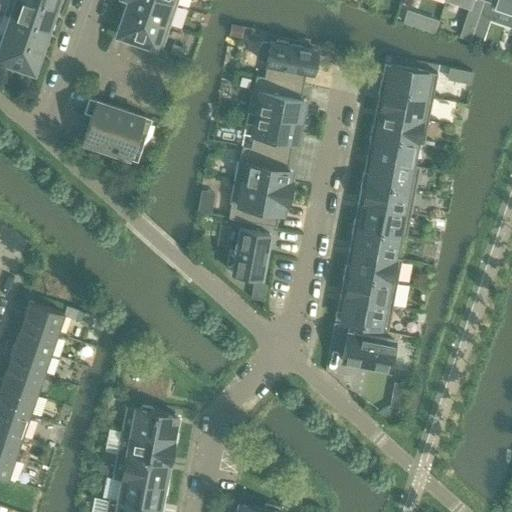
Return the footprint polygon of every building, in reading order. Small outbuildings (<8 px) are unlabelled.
[(8,0),(3,14),(7,15),(46,29),(53,8),(28,0),(8,0)] [(28,0),(53,8),(56,0),(28,0)] [(129,0),(126,11),(169,26),(177,4),(163,0),(129,0)] [(511,0),(483,0),(494,4),(492,8),(511,14),(511,0)] [(403,20),(436,30),(440,17),(407,7),(403,20)] [(169,26),(126,11),(118,34),(161,48),(169,26)] [(7,15),(0,35),(39,49),(46,29),(7,15)] [(39,49),(0,35),(0,59),(32,71),(39,49)] [(255,77),(254,79),(303,88),(307,72),(308,72),(312,73),(316,50),(313,49),(288,44),(288,43),(288,42),(276,40),(276,42),(275,42),(269,41),(269,43),(265,42),(261,43),(258,45),(256,53),(258,57),(262,59),(266,59),(265,66),(266,66),(263,79),(255,77)] [(170,51),(182,55),(184,47),(172,43),(170,51)] [(380,79),(379,87),(432,97),(437,73),(390,64),(387,80),(380,79)] [(255,115),(255,116),(301,125),(304,111),(301,110),(303,100),(300,100),(301,97),(303,88),(254,79),(252,91),(251,91),(246,114),(255,115)] [(384,96),(381,112),(428,121),(432,97),(379,87),(377,95),(384,96)] [(430,116),(453,120),(457,100),(433,96),(430,116)] [(82,142),(136,160),(151,119),(88,97),(83,113),(90,115),(82,142)] [(371,125),(370,133),(424,144),(428,121),(381,112),(378,127),(371,125)] [(241,147),(241,150),(289,159),(292,143),(292,142),(295,143),(297,133),(297,132),(300,132),(301,125),(255,116),(251,137),(252,137),(250,149),(241,147)] [(375,143),(372,159),(419,168),(419,166),(411,164),(415,143),(423,144),(424,144),(370,133),(368,141),(375,143)] [(237,161),(233,185),(285,195),(289,196),(291,181),(288,180),(290,170),(287,169),(287,167),(289,159),(241,150),(239,162),(237,161)] [(363,172),(361,180),(415,190),(419,168),(372,159),(369,173),(363,172)] [(366,193),(364,203),(410,212),(415,190),(361,180),(359,188),(366,189),(366,193)] [(285,195),(233,185),(229,204),(231,204),(228,218),(276,227),(278,215),(279,213),(281,214),(283,203),(287,204),(289,196),(285,195)] [(354,218),(352,226),(406,236),(410,212),(364,203),(361,219),(354,218)] [(358,236),(355,251),(401,259),(393,257),(397,235),(406,237),(406,236),(352,226),(351,234),(358,236)] [(267,260),(264,259),(269,234),(239,228),(235,250),(229,249),(226,268),(231,269),(231,272),(261,277),(264,261),(267,262),(267,260)] [(345,264),(343,272),(397,283),(401,259),(355,251),(352,266),(345,264)] [(349,282),(346,296),(392,305),(397,283),(343,272),(342,280),(349,282)] [(265,298),(267,282),(254,280),(252,296),(265,298)] [(392,305),(346,296),(343,312),(336,311),(334,319),(388,330),(392,305)] [(13,317),(12,319),(21,322),(61,335),(62,332),(58,331),(64,312),(38,303),(28,300),(24,315),(20,313),(15,312),(13,317)] [(64,314),(80,320),(84,309),(68,303),(64,314)] [(19,329),(14,342),(50,354),(56,337),(60,338),(61,335),(21,322),(12,319),(10,326),(19,329)] [(329,349),(343,351),(341,360),(359,364),(358,365),(361,365),(361,364),(368,366),(370,367),(371,366),(388,369),(394,340),(348,331),(349,326),(334,323),(329,349)] [(0,355),(0,360),(7,362),(47,376),(48,373),(44,372),(50,354),(14,342),(10,355),(6,354),(1,353),(0,355)] [(0,367),(5,370),(0,383),(36,395),(42,378),(46,379),(47,376),(7,362),(0,360),(0,367)] [(0,405),(33,417),(34,414),(30,413),(36,395),(0,383),(0,405)] [(0,428),(22,436),(28,419),(32,420),(33,417),(0,405),(0,428)] [(125,406),(120,432),(176,443),(178,433),(174,432),(177,416),(173,415),(174,413),(172,413),(172,415),(151,411),(152,408),(141,406),(140,409),(125,406)] [(0,451),(19,458),(20,455),(16,454),(22,436),(0,428),(0,451)] [(120,432),(116,454),(164,464),(168,464),(171,448),(175,449),(176,443),(120,432)] [(0,451),(0,475),(7,478),(14,460),(18,461),(19,458),(0,451)] [(116,454),(112,477),(167,487),(169,479),(165,478),(168,464),(164,464),(116,454)] [(107,498),(107,499),(155,508),(159,509),(162,494),(166,495),(167,487),(112,477),(111,478),(121,480),(117,500),(107,498)] [(107,499),(104,511),(158,511),(159,509),(155,508),(107,499)] [(286,511),(278,510),(279,507),(264,504),(264,507),(254,506),(254,504),(253,504),(253,505),(242,503),(238,503),(236,511),(286,511)]
